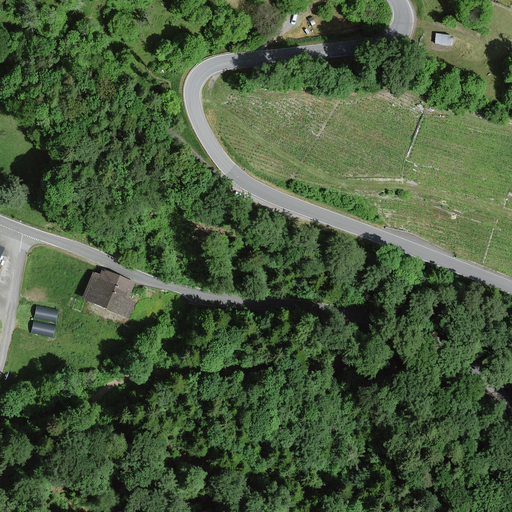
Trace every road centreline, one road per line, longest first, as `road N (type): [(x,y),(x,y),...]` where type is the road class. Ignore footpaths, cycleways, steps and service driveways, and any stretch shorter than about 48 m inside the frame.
road 1 (tertiary): [(477,370),(387,322),(152,281),(0,219)]
road 2 (secondary): [(397,0),(400,29),(387,42),(226,62),(197,77),(192,97),(201,127),(239,177)]
road 3 (track): [(422,372),(276,354),(204,357),(120,388),(99,418)]
road 4 (secondary): [(239,177),(511,287)]
road 5 (unclassified): [(0,33),(26,39),(132,103),(221,178),(239,177)]
road 6 (track): [(23,229),(0,365)]
